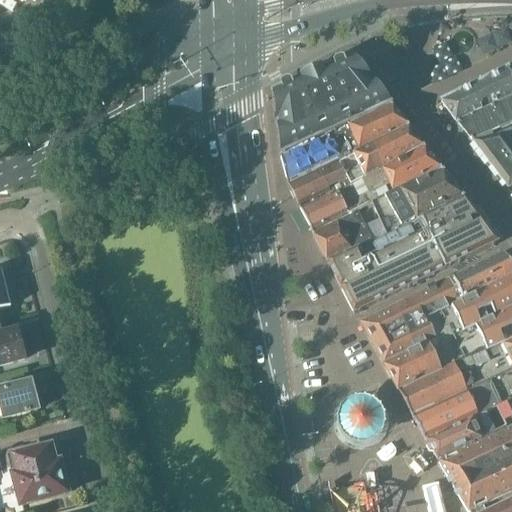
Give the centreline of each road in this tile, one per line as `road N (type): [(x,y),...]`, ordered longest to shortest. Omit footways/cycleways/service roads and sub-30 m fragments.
road 1 (tertiary): [(302,511),(238,177)]
road 2 (residential): [(105,511),(35,241),(13,222)]
road 3 (tertiary): [(208,27),(0,138)]
road 4 (tertiary): [(0,180),(208,73)]
road 5 (tertiary): [(245,54),(290,33),(411,0)]
road 6 (tertiary): [(238,177),(245,54)]
